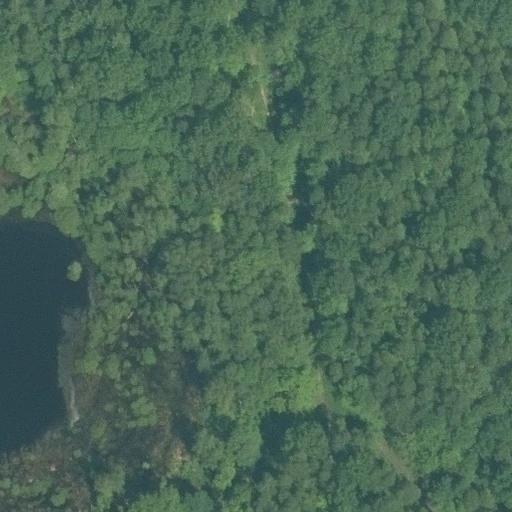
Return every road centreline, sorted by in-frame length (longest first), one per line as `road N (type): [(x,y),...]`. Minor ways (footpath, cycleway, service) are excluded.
road 1 (track): [(325,420),(298,224),(272,105),(235,0)]
road 2 (track): [(325,420),(369,434),(428,511)]
road 3 (track): [(222,511),(325,420)]
